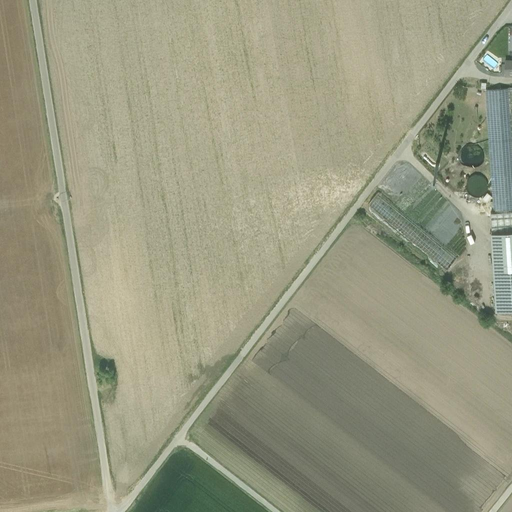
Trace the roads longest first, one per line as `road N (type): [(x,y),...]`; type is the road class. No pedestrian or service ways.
road 1 (track): [(118,511),(511,6)]
road 2 (track): [(32,0),(112,511)]
road 3 (track): [(274,511),(178,437)]
